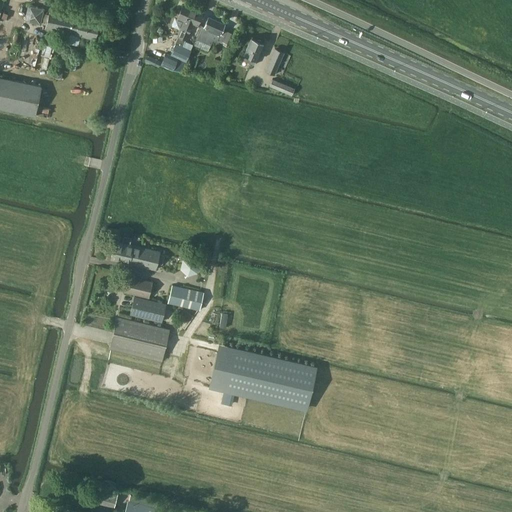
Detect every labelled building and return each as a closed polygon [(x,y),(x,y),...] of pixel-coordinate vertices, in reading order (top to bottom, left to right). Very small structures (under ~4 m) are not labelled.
[(42,22),(45,6),(28,4),(26,19),(42,22)] [(165,52),(160,64),(173,70),(181,71),(185,62),(190,49),(192,45),(184,41),(185,38),(185,39),(192,22),(197,24),(200,16),(201,14),(183,6),(178,16),(177,19),(175,18),(172,25),(179,29),(180,27),(181,28),(174,43),(175,44),(170,54),(165,52)] [(62,41),(77,45),(80,35),(94,39),(99,21),(50,9),(46,27),(64,31),(62,41)] [(208,16),(204,26),(202,25),(196,38),(210,44),(212,39),(216,41),(217,38),(229,43),(234,33),(222,28),(224,23),(208,16)] [(256,59),(263,43),(251,38),(243,54),(244,54),(242,59),(253,64),(255,59),(256,59)] [(41,66),(50,67),(51,44),(43,43),(41,66)] [(273,74),(283,53),(283,52),(274,48),(264,70),(273,74)] [(144,60),(158,66),(161,61),(146,55),(144,60)] [(0,107),(34,115),(41,85),(0,76),(0,107)] [(269,85),(291,95),(294,88),(272,78),(269,85)] [(155,269),(157,263),(160,264),(162,263),(163,256),(163,255),(159,254),(160,251),(130,244),(131,237),(124,235),(122,242),(115,240),(111,259),(155,269)] [(180,268),(197,274),(201,260),(184,254),(180,268)] [(149,297),(152,281),(127,275),(124,291),(149,297)] [(199,309),(203,292),(172,284),(168,302),(199,309)] [(166,304),(134,296),(130,314),(161,322),(166,304)] [(118,317),(110,348),(161,360),(168,329),(118,317)] [(307,408),(316,366),(219,344),(209,385),(307,408)] [(95,496),(111,500),(113,490),(97,486),(95,496)] [(125,511),(154,511),(156,507),(128,500),(125,511)]
